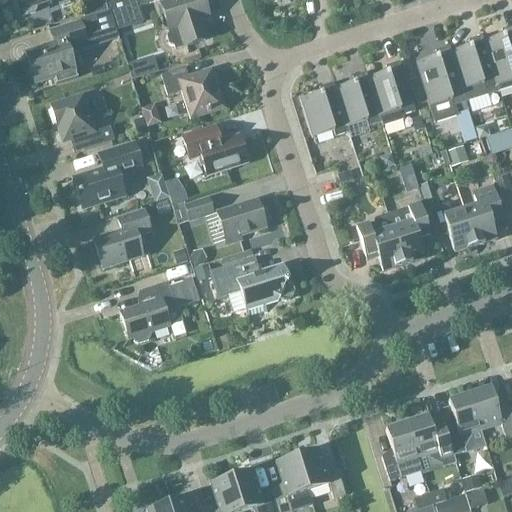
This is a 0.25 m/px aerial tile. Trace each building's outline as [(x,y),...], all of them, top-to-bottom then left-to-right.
[(15,0),(19,12),(22,11),(23,14),(26,16),(34,13),(36,10),(35,7),(56,0),(15,0)] [(125,0),(108,5),(116,30),(143,22),(139,8),(160,2),(159,0),(125,0)] [(202,0),(175,0),(159,5),(168,34),(165,38),(168,46),(173,47),(174,51),(205,41),(199,22),(208,19),(202,0)] [(24,54),(34,85),(54,79),(56,85),(78,78),(78,77),(76,77),(67,50),(86,44),(85,42),(114,33),(117,42),(118,42),(109,12),(84,19),(84,21),(49,32),(53,45),(24,54)] [(483,43),(497,87),(511,82),(511,27),(500,31),(502,37),(483,43)] [(450,54),(466,103),(499,93),(497,87),(483,43),(481,37),(467,42),(469,48),(450,54)] [(452,108),(466,103),(450,54),(448,48),(434,52),(436,58),(415,65),(429,108),(450,102),(452,108)] [(367,80),(382,127),(402,121),(401,117),(414,113),(398,64),(385,68),(386,74),(367,80)] [(222,109),(210,72),(188,79),(184,69),(160,77),(166,98),(182,93),(190,119),(222,109)] [(382,127),(367,80),(365,74),(351,78),(353,84),(334,90),(346,128),(365,122),(367,128),(380,124),(381,128),(382,127)] [(348,134),(346,128),(334,90),(332,85),(318,89),(320,95),(299,101),(311,139),(332,133),(334,138),(348,134)] [(73,155),(113,142),(109,129),(94,134),(82,97),(50,108),(56,129),(57,129),(62,144),(69,142),(73,155)] [(479,138),(474,124),(459,129),(464,142),(479,138)] [(247,165),(239,138),(214,146),(209,131),(183,139),(188,155),(199,152),(207,177),(247,165)] [(104,170),(73,180),(82,211),(123,198),(118,181),(120,177),(140,170),(132,145),(100,156),(104,170)] [(446,164),(466,161),(464,145),(444,148),(446,164)] [(511,172),(492,179),(494,184),(498,188),(506,213),(511,211),(511,172)] [(463,211),(475,248),(484,245),(483,245),(496,241),(489,219),(501,215),(493,190),(472,197),(476,207),(463,211)] [(207,200),(184,207),(189,223),(212,216),(207,200)] [(256,201),(216,214),(226,246),(240,242),(239,238),(265,230),(256,201)] [(466,251),(475,248),(463,211),(451,215),(448,204),(427,211),(435,236),(447,232),(453,254),(466,250),(466,251)] [(419,205),(386,215),(403,267),(411,264),(411,263),(424,259),(417,238),(428,234),(419,205)] [(120,233),(92,242),(101,271),(142,258),(135,238),(150,233),(143,212),(116,220),(120,233)] [(403,267),(386,215),(374,219),(373,222),(374,224),(355,230),(363,255),(374,251),(381,273),(394,269),(403,267)] [(187,262),(166,269),(170,280),(191,273),(187,262)] [(288,286),(286,286),(287,283),(286,282),(281,268),(261,274),(261,275),(249,279),(244,264),(210,275),(218,300),(240,293),(248,318),(264,312),(262,306),(275,302),(277,303),(279,300),(279,301),(281,302),(282,302),(284,302),(286,302),(287,302),(288,301),(289,300),(291,298),(292,297),(292,296),(292,294),(292,293),(292,292),(292,291),(291,290),(290,288),(288,286)] [(146,305),(119,314),(128,341),(132,340),(133,344),(137,345),(148,342),(150,338),(149,334),(168,328),(162,309),(173,306),(174,310),(198,303),(190,280),(168,287),(167,284),(138,293),(139,294),(142,293),(146,305)] [(468,396),(480,432),(500,426),(505,442),(511,439),(511,420),(509,411),(498,415),(490,389),(468,396)] [(444,432),(453,458),(474,451),(469,436),(480,432),(468,396),(447,403),(455,428),(444,432)] [(427,418),(406,424),(417,461),(428,457),(429,461),(441,465),(442,469),(455,464),(453,458),(444,432),(441,420),(429,424),(427,418)] [(421,473),(417,461),(406,424),(384,431),(392,455),(381,459),(388,483),(421,473)] [(296,457),(307,493),(328,486),(332,501),(344,497),(337,473),(325,477),(317,450),(296,457)] [(307,493),(296,457),(275,464),(283,490),(271,494),(277,511),(294,511),(311,507),(307,493)] [(263,511),(277,511),(271,494),(260,497),(251,471),(230,478),(241,511),(247,511),(262,507),(263,511)] [(241,511),(230,478),(209,485),(217,511),(241,511)] [(192,511),(186,494),(170,500),(171,503),(166,505),(168,511),(192,511)] [(168,511),(166,505),(162,506),(160,503),(144,508),(145,511),(168,511)]
